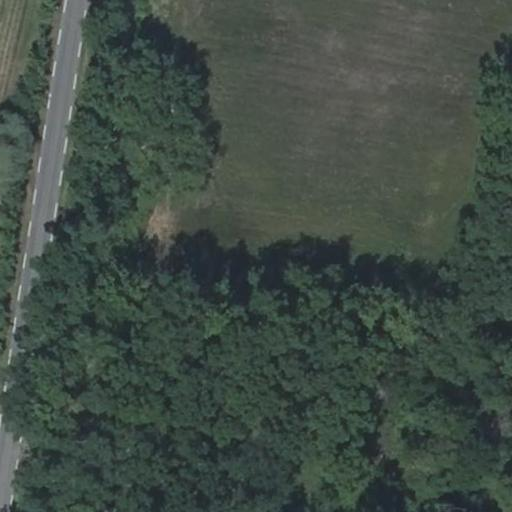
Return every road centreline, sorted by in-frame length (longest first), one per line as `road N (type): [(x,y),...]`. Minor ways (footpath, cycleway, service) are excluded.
road 1 (tertiary): [(89,0),(11,511)]
road 2 (track): [(32,0),(0,189)]
